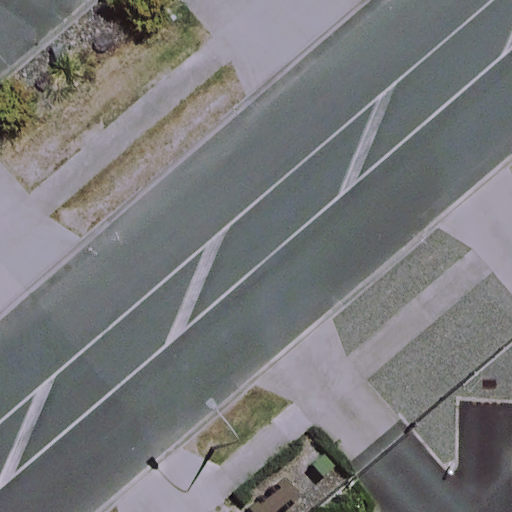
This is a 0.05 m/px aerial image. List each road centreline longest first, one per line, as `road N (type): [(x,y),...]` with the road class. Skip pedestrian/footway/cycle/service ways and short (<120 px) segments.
road 1 (unclassified): [(0,466),(511,16)]
road 2 (unknown): [(258,0),(397,113)]
